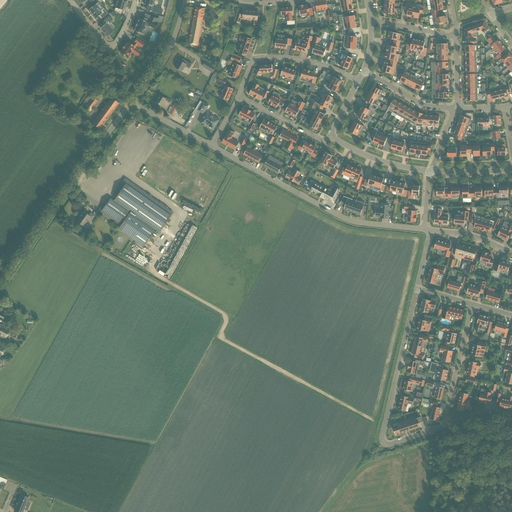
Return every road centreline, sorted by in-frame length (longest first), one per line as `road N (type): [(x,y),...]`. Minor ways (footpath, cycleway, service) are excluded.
road 1 (residential): [(424,229),(351,221),(211,145)]
road 2 (unclassified): [(0,285),(128,106)]
road 3 (residential): [(415,291),(383,433),(394,440),(443,423)]
road 4 (residential): [(211,145),(134,103),(167,55),(185,0)]
road 5 (residential): [(239,97),(258,58),(299,59),(357,81)]
road 6 (residential): [(443,423),(471,306)]
